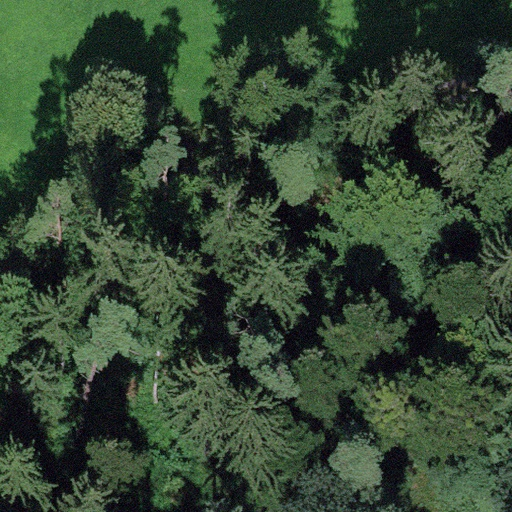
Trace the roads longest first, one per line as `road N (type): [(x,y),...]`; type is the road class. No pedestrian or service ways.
road 1 (track): [(511,89),(249,162),(0,282)]
road 2 (track): [(106,511),(231,451),(511,347)]
